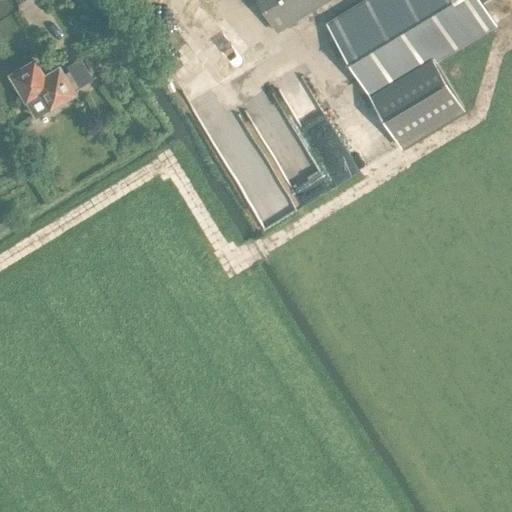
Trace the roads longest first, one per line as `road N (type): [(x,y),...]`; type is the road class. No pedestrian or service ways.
road 1 (track): [(0,262),(154,168),(172,167),(233,263),(476,113),(503,34)]
road 2 (track): [(178,0),(218,51),(284,55),(314,46),(388,169)]
